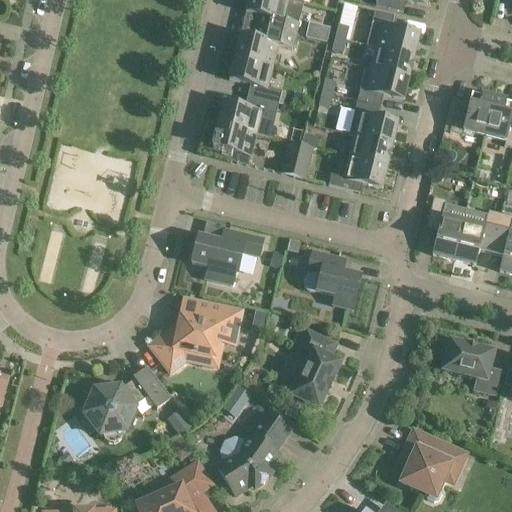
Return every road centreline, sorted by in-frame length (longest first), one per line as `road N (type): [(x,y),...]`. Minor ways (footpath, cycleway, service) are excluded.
road 1 (residential): [(0,298),(29,334),(51,343),(74,345),(117,329),(143,291),(168,195)]
road 2 (residential): [(402,288),(388,359),(363,424),(295,511)]
road 3 (residential): [(54,0),(0,235)]
road 4 (residential): [(395,248),(168,195)]
road 5 (residential): [(447,42),(395,248)]
road 6 (residential): [(168,195),(216,0)]
